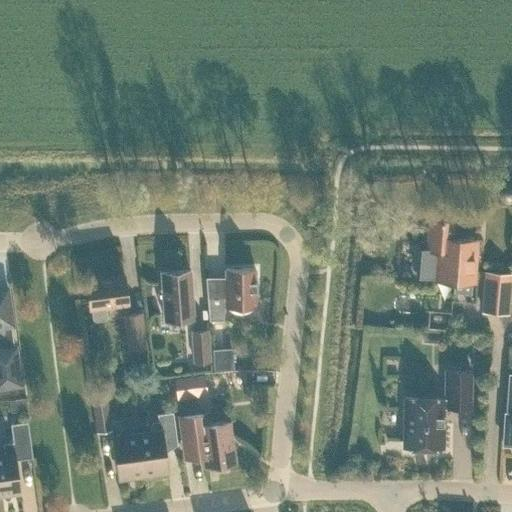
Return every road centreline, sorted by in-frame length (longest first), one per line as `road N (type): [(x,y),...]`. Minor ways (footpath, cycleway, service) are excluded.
road 1 (residential): [(0,245),(134,224),(255,222),(288,238),(298,271),(275,492)]
road 2 (residential): [(142,511),(275,492)]
road 3 (residential): [(388,491),(511,493)]
